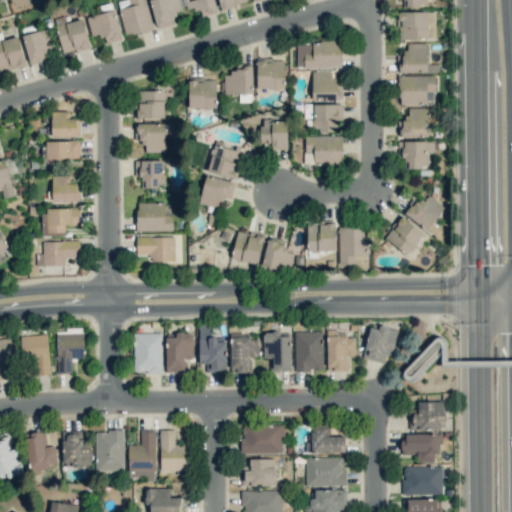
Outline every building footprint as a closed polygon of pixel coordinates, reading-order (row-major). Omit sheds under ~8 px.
[(153,28),(145,0),(120,0),(116,1),(126,36),(153,28)] [(149,0),(156,28),(173,24),(171,15),(183,11),(180,0),(149,0)] [(184,0),(186,10),(200,8),(201,15),(216,13),(213,0),(184,0)] [(218,0),(220,9),(246,3),(245,0),(218,0)] [(92,37),(104,34),(106,43),(122,39),(112,3),(101,6),(103,13),(86,17),(92,37)] [(434,39),(435,12),(398,11),(398,38),(434,39)] [(53,19),(63,54),(90,47),(82,18),(66,23),(65,16),(53,19)] [(57,55),(48,28),(21,36),(30,63),(57,55)] [(0,40),(0,70),(25,66),(19,36),(0,40)] [(340,40),(312,41),(312,44),(296,45),(296,68),(341,67),(340,40)] [(427,43),(405,43),(405,55),(399,55),(398,72),(437,73),(437,64),(427,64),(427,43)] [(257,89),(284,88),(283,59),(256,59),(257,89)] [(239,102),(253,102),(251,66),(230,67),(230,74),(223,75),(224,94),(239,94),(239,102)] [(311,71),(312,100),(342,100),(341,84),(333,84),(332,70),(311,71)] [(399,105),(434,104),(434,75),(398,76),(399,105)] [(188,79),(188,108),(216,108),(216,79),(188,79)] [(137,119),(164,118),(164,90),(137,91),(137,119)] [(342,104),(304,104),(303,117),(312,117),(311,131),(335,131),(335,119),(342,120),(342,104)] [(428,137),(429,108),(407,107),(406,120),(399,120),(399,136),(428,137)] [(69,111),(51,111),(51,136),(79,136),(78,118),(69,118),(69,111)] [(287,149),(287,120),(260,119),(260,143),(270,143),(270,149),(287,149)] [(144,152),(164,152),(164,123),(135,124),(135,140),(143,140),(144,152)] [(304,164),(341,164),(342,136),(304,135),(304,164)] [(398,158),(404,157),(404,168),(432,167),(431,140),(397,141),(398,158)] [(46,141),(46,158),(79,157),(79,141),(46,141)] [(234,179),(242,152),(214,144),(206,171),(234,179)] [(13,196),(5,159),(0,160),(0,190),(1,190),(3,198),(13,196)] [(164,160),(135,160),(135,176),(141,176),(141,187),(164,187),(164,160)] [(69,176),(52,176),(52,201),(80,201),(80,183),(69,183),(69,176)] [(231,200),(235,181),(204,176),(199,204),(217,207),(218,198),(231,200)] [(432,235),(438,228),(432,224),(444,207),(428,195),(422,204),(414,198),(403,213),(432,235)] [(136,202),(136,230),(173,231),(173,215),(164,215),(164,203),(136,202)] [(79,208),(41,209),(42,234),(65,233),(65,225),(79,225),(79,208)] [(407,255),(424,234),(401,216),(384,237),(407,255)] [(334,251),(334,223),(306,223),(307,251),(334,251)] [(339,262),(367,261),(366,227),(338,227),(339,262)] [(257,265),(265,237),(238,229),(230,258),(257,265)] [(0,252),(8,247),(0,234),(0,252)] [(174,236),(136,237),(136,254),(150,254),(150,261),(174,261),(174,236)] [(261,266),(289,272),(294,252),(283,249),(284,241),(268,237),(261,266)] [(79,240),(42,241),(42,253),(36,253),(36,265),(65,265),(64,257),(79,256),(79,240)] [(362,358),(382,362),(384,354),(392,355),(398,329),(378,325),(377,329),(369,327),(362,358)] [(199,364),(205,363),(206,369),(226,369),(225,336),(210,336),(210,326),(198,326),(199,364)] [(71,358),(84,358),(83,329),(56,329),(57,373),(71,373),(71,358)] [(354,336),(337,337),(337,329),(326,330),(327,371),(347,371),(347,355),(355,355),(354,336)] [(290,371),(291,336),(280,336),(280,331),(263,331),(262,358),(271,358),(270,370),(290,371)] [(295,371),(323,370),(322,331),(294,331),(295,371)] [(133,333),(133,372),(161,372),(161,332),(133,333)] [(165,337),(166,371),(184,370),(184,358),(193,358),(192,332),(175,332),(175,337),(165,337)] [(34,375),(49,374),(48,334),(21,335),(21,358),(34,358),(34,375)] [(446,347),(435,336),(400,375),(412,385),(446,347)] [(0,338),(0,379),(17,377),(10,337),(0,338)] [(229,337),(230,372),(251,372),(251,357),(258,357),(258,337),(229,337)] [(408,429),(443,430),(444,401),(417,401),(417,414),(409,414),(408,429)] [(241,453),(282,453),(282,425),(241,425),(241,453)] [(344,436),(330,436),(329,425),(310,425),(311,442),(305,442),(305,452),(344,451),(344,436)] [(175,429),(159,430),(160,471),(189,470),(188,444),(175,445),(175,429)] [(123,430),(95,431),(95,470),(123,470),(123,430)] [(57,467),(54,445),(47,446),(45,431),(26,433),(30,470),(57,467)] [(90,465),(91,439),(82,439),(82,431),(63,431),(62,465),(90,465)] [(127,479),(154,479),(155,431),(140,431),(140,445),(128,445),(127,479)] [(434,462),(433,453),(441,453),(440,433),(401,434),(402,455),(416,454),(416,462),(434,462)] [(0,478),(23,474),(18,448),(10,449),(8,438),(0,439),(0,478)] [(305,457),(306,486),(345,485),(344,456),(305,457)] [(276,459),(249,459),(249,468),(240,467),(240,485),(276,486),(276,459)] [(441,466),(402,466),(402,495),(442,494),(441,466)] [(170,488),(147,488),(146,511),(184,511),(185,498),(170,497),(170,488)] [(311,511),(345,511),(345,489),(314,489),(314,499),(309,499),(309,509),(311,509),(311,511)] [(281,511),(281,490),(241,490),(241,511),(281,511)] [(406,511),(441,511),(441,509),(437,510),(436,498),(406,499),(406,511)]
